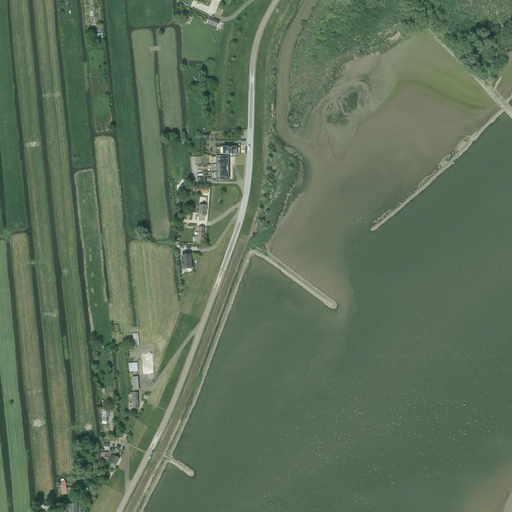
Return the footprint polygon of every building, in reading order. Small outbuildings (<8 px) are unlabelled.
[(207,24),(217,28),(220,21),(209,17),(207,24)] [(212,157),(212,165),(228,165),(228,157),(221,157),(212,157)] [(212,180),(218,180),(221,180),(228,180),(228,172),(212,172),(212,178),(208,178),(208,181),(212,181),(212,180)] [(204,245),(205,228),(199,227),(198,236),(196,236),(195,240),(198,240),(198,244),(204,245)] [(192,273),(191,255),(182,256),(183,269),(185,269),(186,273),(192,273)] [(131,403),(133,403),(133,404),(130,404),(130,408),(133,408),(139,408),(138,393),(133,393),(133,400),(131,400),(131,403)] [(107,460),(111,462),(112,463),(110,465),(114,468),(115,465),(116,465),(120,459),(117,457),(117,456),(115,455),(115,456),(111,454),(111,453),(105,453),(101,452),(100,458),(104,459),(108,460),(107,460)] [(60,481),(62,495),(72,493),(72,487),(67,488),(65,480),(60,481)]
